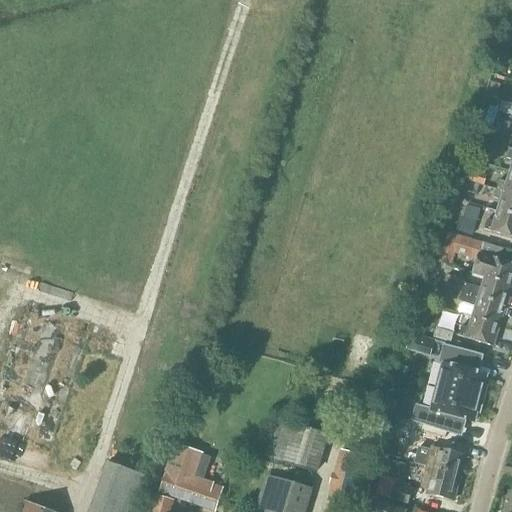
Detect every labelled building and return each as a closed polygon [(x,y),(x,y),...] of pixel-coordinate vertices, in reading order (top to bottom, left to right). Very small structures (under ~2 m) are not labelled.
[(491,83),(488,93),(497,96),(500,85),(491,83)] [(500,122),(496,133),(508,136),(511,126),(500,122)] [(491,132),(487,142),(505,148),(508,137),(496,134),(491,132)] [(488,176),(467,170),(464,179),(465,180),(481,184),(485,186),(488,176)] [(506,183),(500,182),(498,190),(511,194),(511,172),(509,171),(506,183)] [(465,180),(462,190),(477,195),(481,184),(465,180)] [(495,199),(500,201),(497,211),(511,216),(511,194),(498,190),(495,199)] [(466,206),(463,218),(478,222),(481,209),(466,206)] [(494,222),(488,220),(485,230),(511,238),(511,216),(497,211),(494,222)] [(443,253),(444,253),(441,263),(451,266),(455,254),(479,261),(475,272),(511,283),(511,264),(500,261),(503,250),(484,245),(484,244),(460,236),(460,237),(449,233),(444,250),(443,253)] [(481,289),(465,284),(462,293),(506,307),(511,288),(511,283),(475,272),(474,276),(484,279),(481,289)] [(448,277),(445,288),(461,293),(464,282),(448,277)] [(459,302),(465,304),(461,314),(471,318),(500,327),(506,307),(462,293),(459,302)] [(462,326),(459,336),(494,347),(500,327),(471,318),(468,328),(462,326)] [(451,344),(454,334),(436,329),(433,339),(451,344)] [(488,376),(471,371),(476,354),(444,345),(438,365),(442,366),(440,374),(436,388),(483,400),(487,387),(485,387),(485,386),(488,376)] [(480,414),(483,400),(436,388),(435,393),(431,409),(416,405),(411,423),(453,436),(457,420),(475,425),(478,414),(480,414)] [(394,395),(389,415),(403,419),(408,398),(394,395)] [(297,426),(276,420),(264,458),(319,474),(329,435),(334,420),(301,410),(297,426)] [(420,448),(416,464),(426,467),(462,476),(467,457),(442,451),(445,438),(396,423),(392,435),(411,441),(411,442),(424,446),(424,449),(420,448)] [(190,479),(198,456),(176,448),(160,493),(213,511),(214,511),(223,490),(190,479)] [(358,511),(371,458),(342,450),(329,503),(358,511)] [(380,475),(382,476),(376,496),(409,506),(413,490),(402,487),(403,483),(402,483),(407,465),(385,459),(380,475)] [(109,463),(90,511),(135,511),(148,477),(109,463)] [(420,490),(427,491),(426,495),(455,502),(462,476),(426,467),(416,464),(415,465),(426,468),(420,490)] [(262,503),(259,502),(256,511),(306,511),(313,491),(278,480),(277,482),(269,479),(262,503)] [(157,497),(152,511),(172,511),(175,502),(157,497)] [(374,499),(369,511),(415,511),(416,510),(409,508),(408,510),(382,502),(374,499)] [(54,511),(25,501),(21,511),(54,511)]
